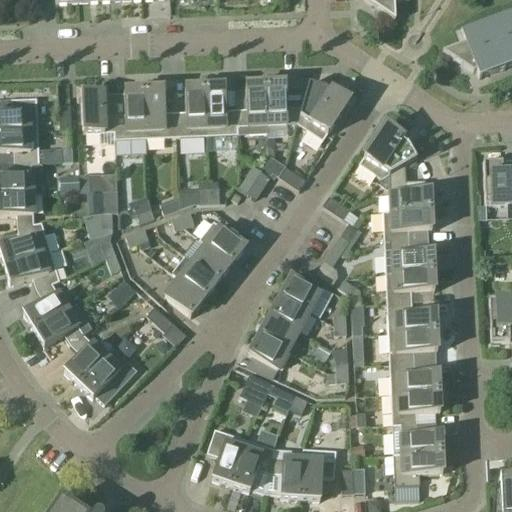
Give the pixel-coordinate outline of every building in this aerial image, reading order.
[(395,24),(393,0),(356,0),(364,0),(364,4),(395,24)] [(459,49),(442,55),(450,60),(473,76),(476,75),(479,82),(511,69),(511,12),(454,34),(459,49)] [(308,91),(297,128),(305,133),(305,134),(323,145),(350,104),(332,93),(331,94),(325,90),(310,86),(308,91)] [(285,88),(265,89),(267,130),(297,128),(308,91),(285,92),(285,88)] [(246,94),(235,94),(236,114),(237,131),(238,131),(238,139),(267,138),(266,130),(267,130),(265,89),(245,90),(246,94)] [(224,91),(204,92),(207,140),(237,139),(238,139),(238,131),(237,131),(236,114),(225,114),(224,91)] [(186,116),(175,117),(176,142),(207,140),(204,92),(185,93),(186,116)] [(163,94),(144,95),(146,143),(176,142),(175,117),(165,117),(163,94)] [(124,97),(113,98),(114,119),(115,136),(114,136),(114,144),(146,143),(144,95),(124,95),(124,97)] [(103,96),(82,97),(84,138),(114,136),(115,136),(114,119),(113,98),(103,98),(103,96)] [(0,137),(38,136),(37,103),(11,104),(12,117),(0,117),(0,137)] [(60,135),(72,134),(70,109),(58,110),(60,135)] [(384,131),(359,169),(376,180),(381,173),(389,179),(405,170),(408,168),(416,163),(413,158),(407,146),(402,145),(403,143),(405,141),(403,140),(385,128),(384,131)] [(31,167),(31,169),(39,168),(38,136),(0,137),(0,156),(14,156),(14,168),(31,167)] [(298,138),(292,146),(306,156),(312,149),(298,138)] [(63,166),(73,166),(73,150),(62,151),(63,166)] [(278,181),(285,171),(271,162),(268,166),(260,177),(269,182),(272,177),(278,181)] [(484,210),(511,208),(511,163),(501,164),(501,166),(482,167),(484,210)] [(0,200),(33,199),(31,169),(31,167),(14,168),(15,180),(0,180),(0,200)] [(405,170),(389,179),(390,197),(390,215),(390,217),(431,215),(430,200),(430,195),(427,195),(425,195),(425,185),(406,185),(405,170)] [(306,185),(285,171),(278,181),(299,195),(306,185)] [(261,194),(269,182),(260,177),(253,188),(261,194)] [(80,197),(91,197),(90,179),(80,179),(80,197)] [(76,182),(59,183),(60,196),(76,195),(76,182)] [(209,193),(209,195),(209,208),(218,208),(218,193),(209,193)] [(199,209),(209,208),(209,195),(178,196),(179,202),(179,214),(194,209),(199,209)] [(17,232),(34,229),(33,199),(0,200),(0,220),(17,220),(17,232)] [(343,224),(349,214),(329,200),(322,210),(343,224)] [(163,220),(179,214),(179,202),(159,209),(163,220)] [(485,210),(477,211),(478,224),(485,223),(485,210)] [(136,219),(140,228),(153,224),(150,214),(136,219)] [(390,215),(382,216),(384,247),(409,246),(428,245),(428,235),(432,235),(431,215),(390,217),(390,215)] [(102,233),(112,233),(112,217),(102,217),(102,233)] [(181,220),(184,231),(193,228),(190,217),(181,220)] [(219,219),(199,244),(206,249),(232,269),(246,251),(224,235),(231,227),(219,219)] [(175,234),(184,231),(181,220),(171,224),(175,234)] [(353,230),(357,233),(363,224),(359,221),(353,230)] [(0,256),(4,270),(51,256),(42,227),(34,229),(17,232),(21,245),(0,251),(0,256)] [(135,236),(139,248),(148,244),(144,233),(135,236)] [(130,251),(139,248),(135,236),(126,240),(130,251)] [(332,252),(340,258),(348,246),(340,240),(332,252)] [(198,242),(184,259),(185,260),(192,266),(218,286),(232,269),(206,249),(199,244),(198,242)] [(409,246),(384,247),(385,278),(433,276),(432,256),(428,256),(428,245),(409,246)] [(106,263),(116,259),(111,247),(101,250),(106,263)] [(340,258),(332,252),(324,264),(333,270),(340,258)] [(52,288),(52,289),(60,285),(51,256),(4,270),(10,289),(32,282),(36,295),(52,288)] [(116,259),(106,263),(111,276),(120,272),(116,259)] [(185,260),(172,277),(179,283),(205,303),(218,286),(192,266),(185,260)] [(433,276),(385,278),(386,308),(411,307),(411,296),(434,295),(433,276)] [(280,301),(309,317),(320,297),(291,281),(280,301)] [(179,283),(165,300),(191,321),(205,303),(179,283)] [(350,300),(355,292),(343,284),(338,292),(350,300)] [(68,314),(52,289),(52,288),(36,295),(43,306),(23,318),(34,335),(68,314)] [(298,336),(309,317),(280,301),(269,320),(298,336)] [(490,346),(509,346),(509,341),(511,340),(511,302),(488,303),(490,346)] [(411,307),(386,308),(388,338),(436,336),(435,317),(412,318),(411,307)] [(165,337),(173,328),(154,311),(146,320),(165,337)] [(71,350),(84,339),(68,314),(34,335),(44,351),(64,339),(71,350)] [(288,355),(298,336),(269,320),(259,339),(288,355)] [(335,330),(346,329),(345,320),(334,320),(335,330)] [(352,340),(363,340),(362,324),(352,325),(352,340)] [(346,329),(335,330),(335,339),(346,338),(346,329)] [(436,336),(388,338),(389,369),(414,368),(436,367),(436,356),(437,356),(436,336)] [(78,390),(106,360),(84,339),(71,350),(80,359),(64,376),(78,390)] [(277,375),(288,355),(259,339),(248,359),(277,375)] [(106,360),(78,390),(95,405),(96,404),(104,412),(136,377),(112,354),(106,360)] [(348,377),(348,372),(348,367),(335,368),(336,377),(348,377)] [(414,368),(389,369),(390,399),(439,397),(438,377),(436,377),(436,367),(414,368)] [(261,411),(272,389),(249,378),(238,401),(261,411)] [(335,378),(326,378),(326,388),(336,388),(335,378)] [(290,408),(294,399),(281,393),(272,412),(286,418),(290,408)] [(439,397),(390,399),(392,431),(400,430),(417,428),(416,418),(440,417),(439,397)] [(294,399),(290,408),(303,414),(307,405),(294,399)] [(357,431),(365,431),(366,431),(365,417),(356,417),(357,431)] [(400,430),(392,431),(393,459),(401,458),(401,459),(441,458),(440,438),(435,438),(435,428),(417,428),(400,430)] [(230,490),(246,444),(215,434),(206,458),(219,462),(212,484),(230,490)] [(272,462),(274,454),(278,441),(263,435),(258,449),(246,444),(230,490),(264,502),(272,462)] [(303,456),(274,454),(272,462),(264,502),(300,504),(303,456)] [(303,456),(300,504),(319,505),(321,482),(333,483),(335,456),(303,454),(303,456)] [(401,458),(393,459),(393,460),(394,491),(420,490),(419,479),(442,478),(441,458),(401,459),(401,458)] [(341,499),(353,498),(352,473),(340,474),(341,499)] [(352,473),(353,498),(365,498),(364,473),(352,473)] [(511,511),(511,476),(500,477),(501,493),(501,511),(511,511)] [(356,511),(356,499),(338,500),(338,511),(356,511)]
